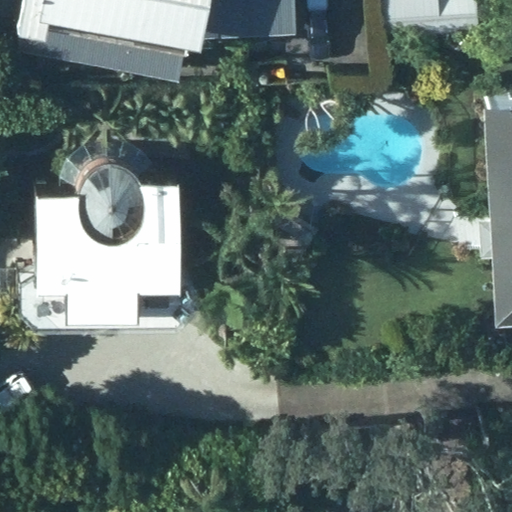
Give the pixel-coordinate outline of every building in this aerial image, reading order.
[(218,16),(220,0),(34,0),(26,38),(189,71),(197,31),(204,31),(208,15),(218,16)] [(390,0),(393,27),(504,19),(502,0),(390,0)] [(511,78),(499,79),(511,268),(511,78)] [(206,160),(167,160),(164,156),(160,151),(156,148),(152,145),(146,144),(141,142),(135,142),(129,142),(124,143),(118,146),(113,149),(110,152),(105,156),(102,161),(62,161),(63,255),(40,254),(39,291),(58,309),(197,309),(218,295),(217,259),(208,259),(206,160)] [(327,221),(276,189),(277,228),(283,231),(276,244),(304,261),(327,221)]
